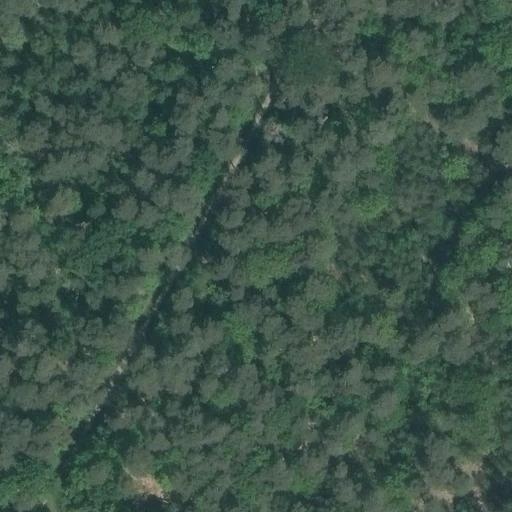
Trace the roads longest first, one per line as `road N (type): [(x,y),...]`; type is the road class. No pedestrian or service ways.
road 1 (track): [(36,511),(315,0)]
road 2 (track): [(511,175),(295,41)]
